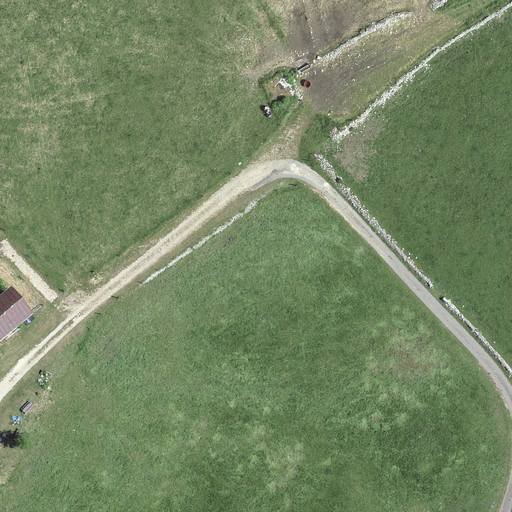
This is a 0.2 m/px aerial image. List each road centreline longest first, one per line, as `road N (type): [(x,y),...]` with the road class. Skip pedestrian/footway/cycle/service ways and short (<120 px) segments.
road 1 (track): [(511,399),(345,205),(311,174),(289,171),(264,178),(125,284),(0,393)]
road 2 (track): [(289,171),(319,105),(341,79),(411,50),(492,0)]
